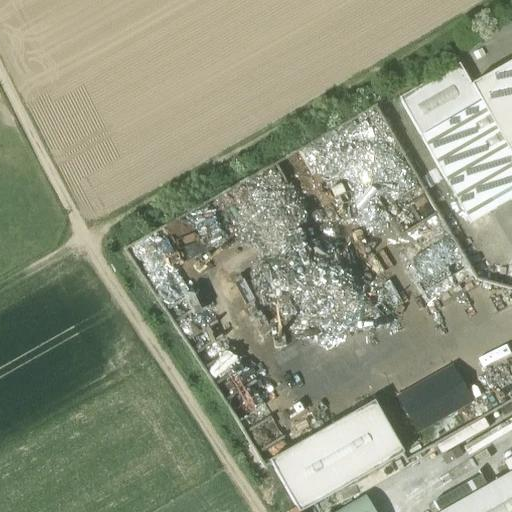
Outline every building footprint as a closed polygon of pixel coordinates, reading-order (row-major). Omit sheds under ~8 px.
[(511,63),(468,88),(511,165),(511,63)] [(511,200),(511,165),(468,88),(456,67),(396,101),(396,102),(397,102),(468,226),(511,200)] [(347,293),(359,313),(381,301),(369,280),(347,293)] [(438,383),(406,400),(417,421),(449,404),(438,383)] [(371,404),(267,463),(294,511),(302,511),(401,456),(371,404)] [(511,511),(511,473),(444,511),(511,511)] [(371,511),(363,498),(338,511),(371,511)]
